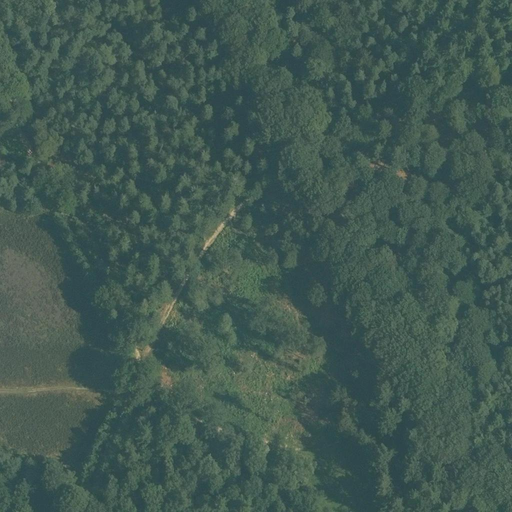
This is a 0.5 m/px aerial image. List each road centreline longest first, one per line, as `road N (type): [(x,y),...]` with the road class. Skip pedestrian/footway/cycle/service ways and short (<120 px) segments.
road 1 (track): [(489,511),(218,0)]
road 2 (track): [(511,89),(378,115),(301,156),(234,210),(188,273),(139,365)]
road 3 (track): [(79,511),(139,365),(172,405),(216,431),(293,448)]
road 4 (track): [(139,365),(0,95)]
road 5 (track): [(139,365),(205,511)]
